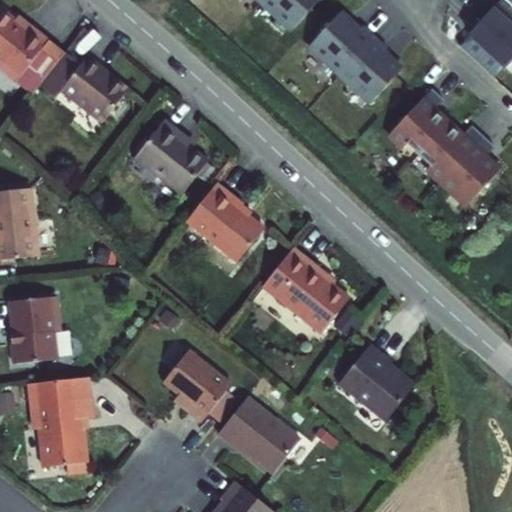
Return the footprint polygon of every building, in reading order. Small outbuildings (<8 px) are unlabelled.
[(1,0),(0,0),(0,58),(14,70),(18,65),(35,78),(36,77),(63,43),(25,13),(22,17),(1,0)] [(256,0),(256,1),(287,29),(313,0),(256,0)] [(501,66),(511,54),(511,29),(481,0),(470,12),(477,19),(464,33),(501,66)] [(511,0),(502,0),(511,8),(511,0)] [(304,46),(335,74),(370,35),(358,24),(355,28),(337,11),(304,46)] [(383,46),(370,35),(335,74),(365,103),(398,67),(379,50),(383,46)] [(52,89),(60,79),(99,112),(125,80),(85,48),(79,55),(63,43),(36,77),(52,89)] [(18,65),(14,70),(30,83),(35,78),(18,65)] [(427,88),(385,133),(399,146),(403,143),(427,165),(423,168),(463,205),(496,169),(480,155),(490,145),(479,134),(468,124),(458,134),(430,108),(439,98),(427,88)] [(161,108),(133,145),(179,182),(204,149),(178,127),(181,124),(161,108)] [(216,169),(187,207),(239,247),(264,215),(241,196),(245,192),(216,169)] [(33,178),(0,181),(0,248),(40,245),(33,178)] [(292,235),(262,274),(321,321),(349,286),(323,265),(326,261),(292,235)] [(59,283),(12,289),(15,317),(12,317),(15,351),(59,345),(56,317),(63,316),(59,283)] [(370,334),(338,371),(385,408),(413,375),(390,356),(389,351),(370,334)] [(189,335),(165,366),(180,378),(191,387),(186,393),(202,407),(231,369),(189,335)] [(36,408),(43,408),(47,453),(92,448),(87,403),(96,403),(91,364),(33,372),(36,408)] [(191,387),(180,378),(175,384),(186,393),(191,387)] [(246,382),(217,419),(229,428),(232,423),(272,456),(297,422),(246,382)] [(92,448),(72,451),(73,461),(93,458),(92,448)] [(265,511),(278,495),(238,464),(225,481),(230,484),(207,511),(265,511)]
